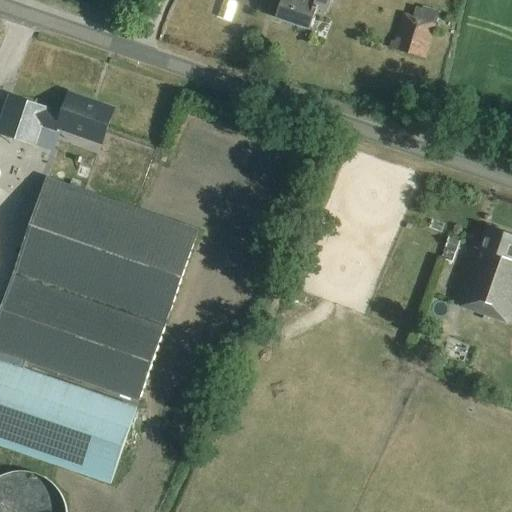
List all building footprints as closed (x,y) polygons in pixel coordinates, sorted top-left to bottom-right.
[(294,0),(282,0),(276,20),(309,31),(316,11),(325,14),(329,0),(301,0),(300,2),(294,0)] [(389,48),(425,59),(438,15),(417,9),(415,17),(404,14),(396,41),(392,40),(389,48)] [(250,22),(246,31),(280,44),(284,34),(250,22)] [(68,94),(61,116),(45,111),(46,110),(9,98),(0,125),(0,135),(34,146),(40,129),(56,134),(57,130),(101,145),(114,110),(68,94)] [(139,403),(199,231),(48,178),(0,315),(0,445),(111,484),(137,408),(24,369),(25,363),(139,403)] [(511,236),(486,228),(478,250),(475,248),(456,304),(511,323),(511,320),(511,236)] [(428,270),(439,280),(455,262),(444,252),(428,270)]
